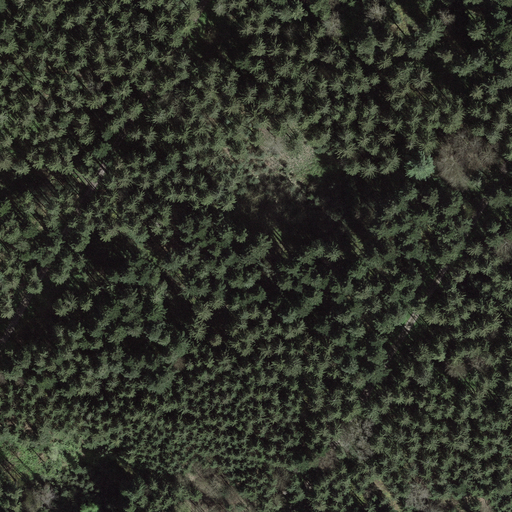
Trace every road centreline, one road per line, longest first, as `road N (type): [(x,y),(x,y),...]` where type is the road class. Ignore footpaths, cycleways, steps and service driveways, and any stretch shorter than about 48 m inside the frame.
road 1 (track): [(511,162),(294,511)]
road 2 (track): [(201,0),(0,345)]
